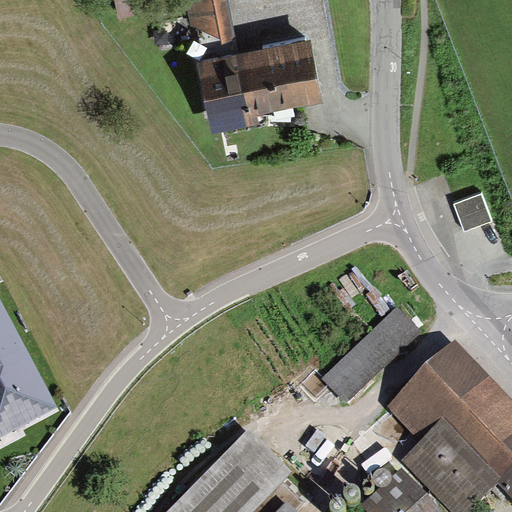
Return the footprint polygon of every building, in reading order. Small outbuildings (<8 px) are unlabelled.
[(227,0),(188,0),(215,130),(266,120),(264,108),(320,97),(307,35),(237,49),(227,0)] [(482,193),(454,204),(464,230),(492,219),(482,193)] [(0,436),(57,406),(0,298),(0,436)] [(395,305),(321,375),(344,399),(417,329),(395,305)] [(464,511),(501,478),(511,467),(511,400),(455,343),(388,410),(421,443),(402,461),(407,465),(450,511),(464,511)] [(257,511),(294,474),(251,432),(172,511),(257,511)] [(450,511),(407,465),(363,506),(369,511),(450,511)] [(511,467),(501,478),(511,489),(511,467)] [(300,511),(289,501),(278,511),(300,511)]
